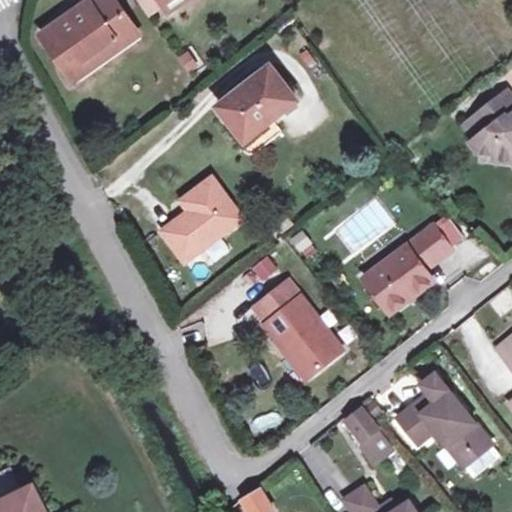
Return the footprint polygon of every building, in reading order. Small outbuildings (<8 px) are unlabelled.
[(42,35),(63,65),(80,52),(86,60),(115,39),(121,48),(138,36),(112,0),(90,0),(94,5),(62,28),(59,23),(42,35)] [(177,0),(166,7),(170,13),(188,0),(177,0)] [(80,52),(63,65),(74,81),(121,48),(115,39),(86,60),(80,52)] [(188,73),(201,64),(189,48),(177,57),(188,73)] [(271,67),(219,106),(245,140),(296,100),(271,67)] [(511,96),(507,91),(496,99),(511,119),(511,118),(511,96)] [(492,159),(511,161),(511,118),(511,119),(496,99),(470,119),(480,132),(470,140),(479,152),(493,153),(492,159)] [(161,230),(184,261),(242,219),(212,177),(186,197),(193,207),(188,211),(161,230)] [(188,211),(193,207),(186,197),(181,200),(188,211)] [(364,278),(370,286),(385,305),(390,312),(434,279),(426,269),(453,248),(434,224),(364,278)] [(265,326),(284,351),(289,347),(311,375),(342,351),(288,281),(254,308),(267,324),(265,326)] [(380,309),(385,305),(370,286),(365,290),(380,309)] [(511,308),(511,287),(491,303),(501,316),(511,308)] [(510,359),(511,356),(511,340),(502,349),(510,359)] [(306,380),(311,375),(289,347),(284,351),(306,380)] [(459,460),(487,439),(435,373),(421,385),(428,394),(398,417),(418,443),(435,430),(459,460)] [(360,442),(375,462),(392,449),(362,411),(349,421),(363,440),(360,442)] [(501,456),(487,439),(459,460),(473,477),(501,456)] [(0,511),(31,511),(24,496),(11,468),(0,473),(0,511)] [(352,511),(376,511),(380,510),(365,488),(346,501),(352,511)] [(44,511),(35,491),(24,496),(31,511),(44,511)] [(251,511),(273,511),(261,491),(245,501),(251,511)] [(395,511),(415,511),(409,503),(395,511)]
